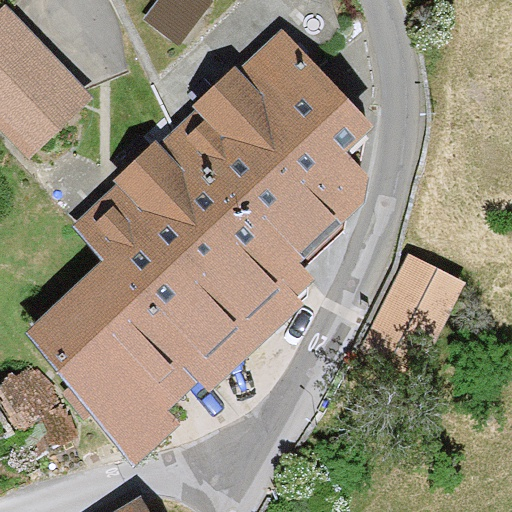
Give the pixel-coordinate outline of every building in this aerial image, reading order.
[(155,0),(146,11),(180,39),(213,0),(155,0)] [(4,1),(0,4),(0,125),(29,157),(93,99),(4,1)] [(20,314),(132,454),(172,415),(168,392),(190,369),(208,376),(304,290),(300,253),(374,175),(328,117),(354,92),(281,29),(69,221),(95,250),(20,314)] [(409,247),(373,318),(434,343),(468,273),(409,247)] [(0,412),(0,440),(11,435),(0,412)] [(150,511),(136,490),(101,511),(150,511)]
